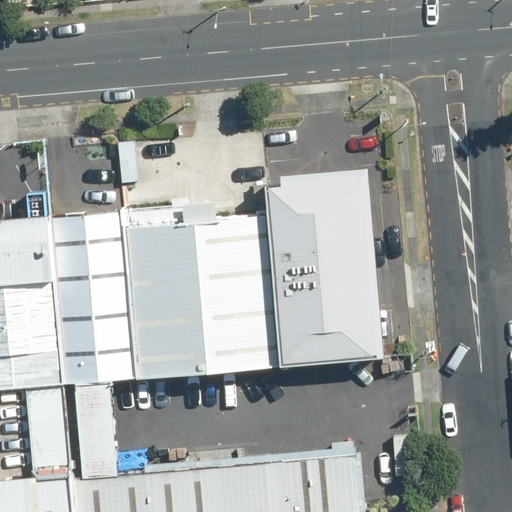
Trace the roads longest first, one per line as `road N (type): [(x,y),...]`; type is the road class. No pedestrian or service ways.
road 1 (secondary): [(0,69),(452,32)]
road 2 (residential): [(493,480),(452,32)]
